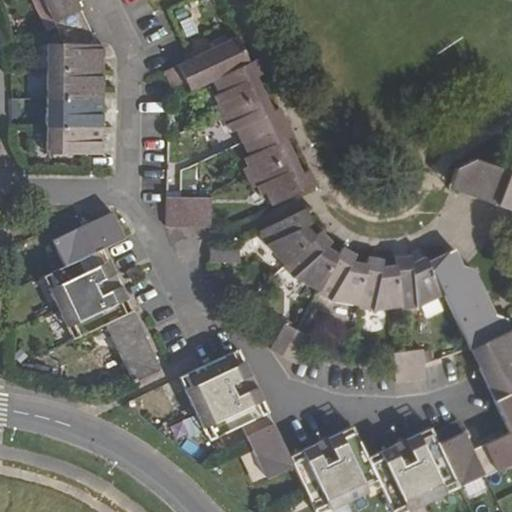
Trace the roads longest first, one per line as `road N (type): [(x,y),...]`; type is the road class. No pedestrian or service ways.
road 1 (residential): [(458,403),(353,412),(285,388),(123,198)]
road 2 (residential): [(0,408),(98,434),(199,511)]
road 3 (residential): [(123,198),(126,66),(96,0)]
road 4 (unclassified): [(123,198),(0,193)]
